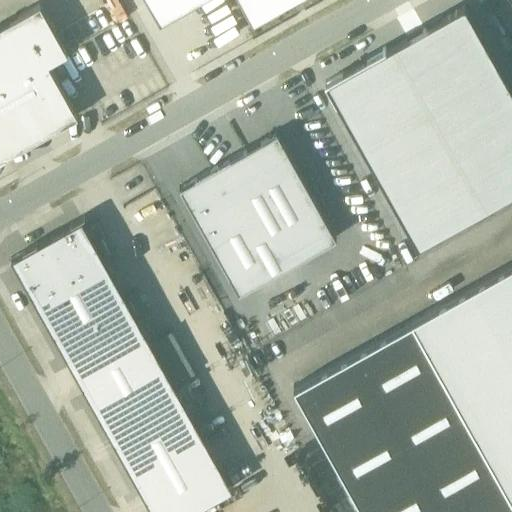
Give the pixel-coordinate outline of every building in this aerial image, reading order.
[(149,0),(160,19),(194,0),(243,0),(254,17),(284,0),(149,0)] [(0,159),(6,156),(5,156),(78,115),(48,63),(67,52),(40,3),(0,25),(0,159)] [(511,87),(465,4),(326,82),(418,245),(511,192),(511,87)] [(65,45),(71,57),(93,46),(87,34),(65,45)] [(312,74),(330,66),(326,55),(307,63),(312,74)] [(337,238),(277,132),(179,187),(239,292),(337,238)] [(153,511),(189,511),(233,488),(109,268),(91,235),(82,218),(11,258),(153,511)] [(413,320),(294,386),(355,495),(362,509),(364,511),(511,511),(511,264),(429,310),(413,320)]
